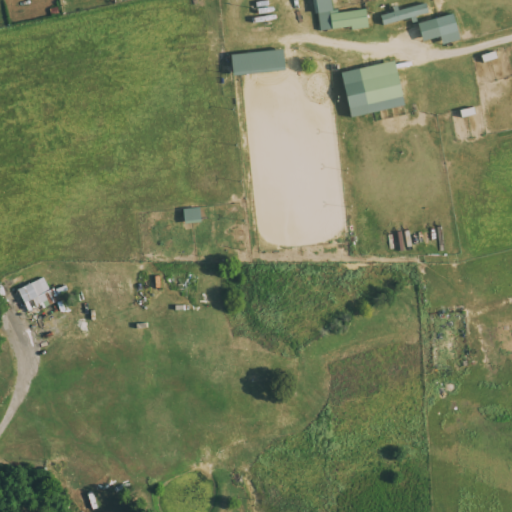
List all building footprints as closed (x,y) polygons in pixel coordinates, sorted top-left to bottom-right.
[(369,8),(336,13),(334,0),(316,0),(321,32),(371,26),(369,8)] [(399,11),(382,16),(385,26),(432,13),(429,3),(399,11)] [(446,44),(464,40),(459,15),(422,22),(425,41),(445,37),(446,44)] [(235,55),(237,75),(290,69),(288,49),(235,55)] [(356,117),(409,106),(400,61),(342,72),(348,103),(353,102),(356,117)] [(186,210),(188,224),(205,222),(202,207),(186,210)] [(190,285),(189,274),(175,274),(176,286),(190,285)] [(20,289),(27,304),(33,301),(39,314),(32,317),(37,327),(49,322),(44,310),(56,305),(51,293),(53,292),(46,278),(20,289)]
